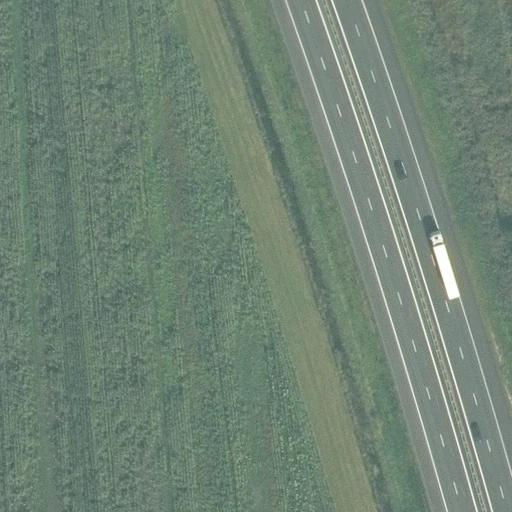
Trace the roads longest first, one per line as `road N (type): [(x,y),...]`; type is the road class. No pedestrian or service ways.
road 1 (motorway): [(295,0),(456,511)]
road 2 (motorway): [(511,480),(361,0)]
